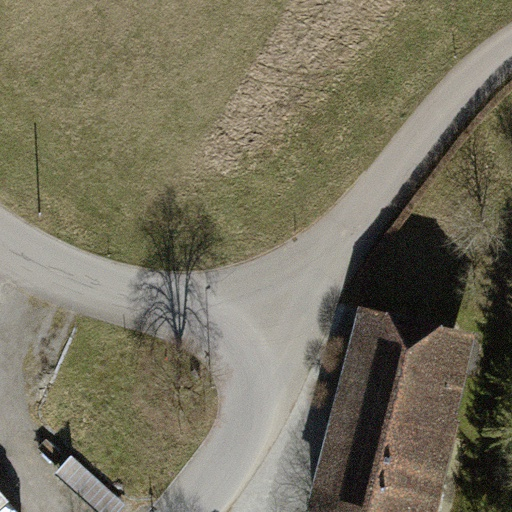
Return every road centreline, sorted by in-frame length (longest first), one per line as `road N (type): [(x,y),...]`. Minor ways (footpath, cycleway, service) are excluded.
road 1 (residential): [(0,232),(97,284),(150,293),(226,294),(342,243)]
road 2 (residential): [(187,511),(219,473),(342,243)]
road 3 (track): [(511,45),(458,91),(342,243)]
